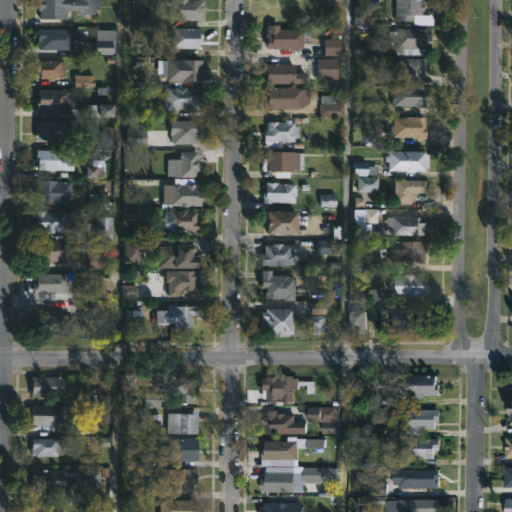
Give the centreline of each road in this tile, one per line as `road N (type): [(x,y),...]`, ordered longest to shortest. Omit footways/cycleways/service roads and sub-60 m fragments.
road 1 (residential): [(236,0),(228,511)]
road 2 (residential): [(10,0),(4,511)]
road 3 (residential): [(0,361),(511,359)]
road 4 (tertiary): [(478,360),(496,295),(499,0)]
road 5 (tertiary): [(466,0),(464,315),(478,360)]
road 6 (residential): [(478,360),(476,511)]
